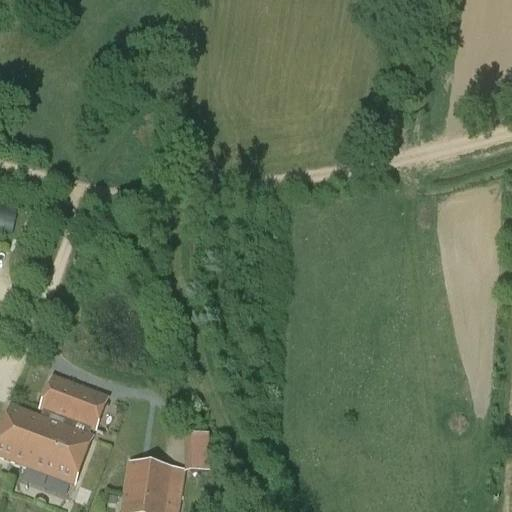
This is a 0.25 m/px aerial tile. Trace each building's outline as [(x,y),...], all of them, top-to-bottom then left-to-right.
[(0,211),(0,227),(14,232),(18,217),(0,211)] [(108,400),(53,378),(39,416),(41,417),(91,434),(95,435),(108,400)] [(0,442),(0,460),(73,489),(91,440),(89,439),(91,434),(41,417),(40,420),(13,410),(0,442)] [(188,472),(211,472),(212,436),(188,436),(188,472)] [(180,511),(186,473),(129,465),(122,511),(180,511)]
